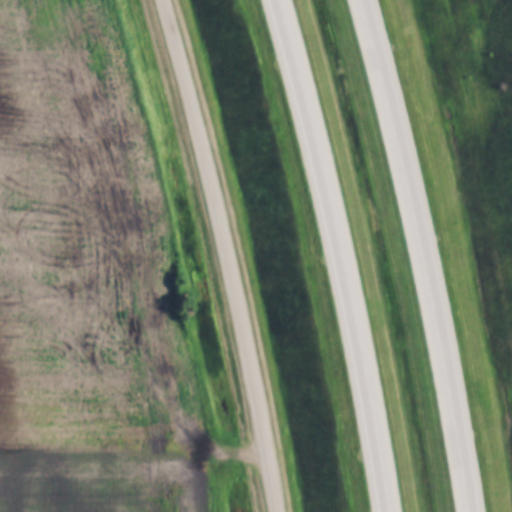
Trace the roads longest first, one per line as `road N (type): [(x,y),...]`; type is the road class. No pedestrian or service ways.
road 1 (residential): [(160,0),(231,279),(274,511)]
road 2 (motorway): [(276,0),(345,266),(389,511)]
road 3 (motorway): [(469,511),(428,293),(357,0)]
